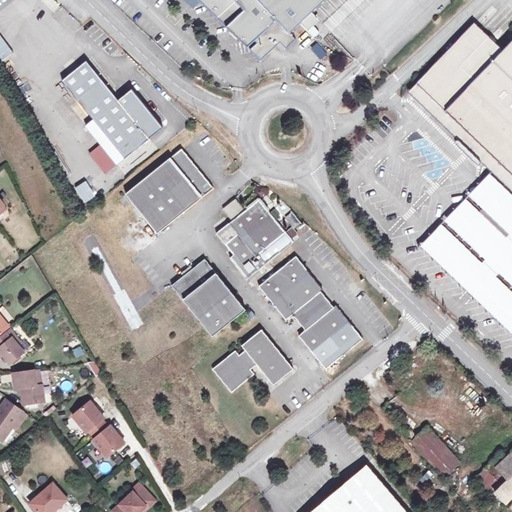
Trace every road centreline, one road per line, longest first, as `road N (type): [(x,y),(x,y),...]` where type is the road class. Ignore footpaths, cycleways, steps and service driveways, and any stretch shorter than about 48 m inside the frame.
road 1 (residential): [(186,511),(429,315)]
road 2 (tertiary): [(251,119),(195,99),(86,0)]
road 3 (tertiary): [(429,315),(353,241),(305,161)]
road 4 (unknown): [(240,467),(276,511),(333,463)]
road 5 (unknown): [(511,206),(410,122)]
road 6 (tertiary): [(305,161),(321,128),(304,101),(273,97),(251,119)]
